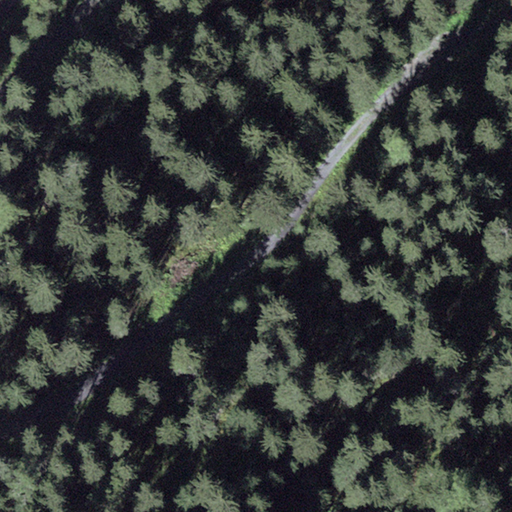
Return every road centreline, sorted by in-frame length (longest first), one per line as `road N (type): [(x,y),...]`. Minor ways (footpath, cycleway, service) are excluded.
road 1 (track): [(0,460),(262,244),(479,12)]
road 2 (track): [(0,109),(85,0),(8,0),(0,7)]
